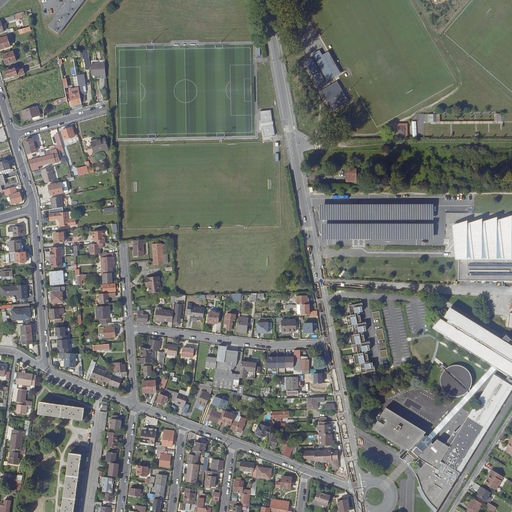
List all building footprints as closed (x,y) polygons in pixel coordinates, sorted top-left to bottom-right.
[(68,0),(48,27),(59,35),(84,0),(68,0)] [(7,37),(0,38),(0,49),(10,47),(7,37)] [(13,52),(3,55),(6,65),(16,62),(13,52)] [(322,56),(334,76),(340,73),(328,53),(322,56)] [(334,77),(334,76),(322,56),(322,55),(315,59),(327,81),(334,77)] [(105,75),(104,64),(89,65),(91,76),(100,75),(105,75)] [(16,72),(14,66),(5,69),(7,79),(14,77),(14,78),(24,75),(23,70),(16,72)] [(338,82),(321,89),(330,110),(347,102),(338,82)] [(72,106),(81,104),(79,94),(70,96),(69,93),(65,94),(66,98),(67,101),(71,100),(72,106)] [(38,106),(23,111),(26,120),(41,116),(38,106)] [(511,113),(502,114),(498,111),(438,112),(436,114),(418,114),(418,120),(408,120),(407,124),(396,124),(394,136),(406,136),(511,135),(511,113)] [(265,120),(268,137),(276,136),(273,119),(265,120)] [(73,128),(62,131),(66,143),(76,140),(73,128)] [(58,150),(63,149),(58,133),(53,134),(58,150)] [(25,144),(28,155),(37,153),(35,147),(37,146),(37,143),(38,143),(37,138),(26,142),(25,144)] [(101,139),(89,142),(90,146),(92,146),(94,153),(109,149),(105,139),(101,140),(101,139)] [(54,155),(30,162),(33,171),(40,169),(39,167),(56,163),(54,155)] [(5,159),(0,159),(0,175),(10,173),(6,161),(5,161),(5,159)] [(46,184),(56,182),(51,168),(42,171),(46,184)] [(356,169),(346,169),(347,182),(356,182),(356,169)] [(8,189),(15,187),(12,175),(2,178),(3,181),(5,180),(8,189)] [(62,183),(49,186),(52,196),(64,193),(62,183)] [(19,193),(9,196),(12,205),(22,202),(19,193)] [(50,198),(52,209),(63,207),(62,196),(50,198)] [(51,221),(69,218),(69,213),(65,213),(64,208),(51,210),(51,215),(50,215),(51,221)] [(70,220),(69,218),(51,221),(60,220),(61,228),(77,226),(76,220),(70,220)] [(468,233),(468,225),(468,221),(453,226),(456,248),(457,248),(457,243),(459,243),(459,233),(460,233),(460,232),(460,231),(460,230),(461,230),(462,229),(463,229),(464,229),(464,230),(465,230),(465,231),(465,232),(465,233),(468,233)] [(15,237),(25,236),(24,226),(9,227),(10,233),(11,233),(14,232),(15,237)] [(104,244),(105,244),(104,231),(93,232),(94,241),(96,241),(96,244),(104,244)] [(57,242),(57,243),(63,242),(63,241),(65,241),(64,232),(55,233),(55,242),(57,242)] [(16,253),(21,253),(20,241),(10,242),(11,253),(16,253)] [(145,244),(145,241),(134,241),(135,251),(134,252),(135,257),(144,256),(143,244),(145,244)] [(157,243),(153,243),(155,265),(164,265),(162,244),(157,245),(157,243)] [(104,249),(104,244),(96,244),(90,245),(91,255),(102,254),(101,249),(104,249)] [(51,253),(52,258),(63,257),(62,247),(52,248),(52,252),(52,253),(51,253)] [(26,262),(26,252),(21,253),(16,253),(16,263),(26,262)] [(53,267),(63,267),(62,257),(51,258),(51,262),(52,262),(52,263),(53,267)] [(114,257),(106,258),(107,269),(114,268),(114,257)] [(467,279),(511,281),(511,272),(509,272),(510,270),(473,268),(473,267),(467,266),(467,279)] [(64,271),(52,272),(53,284),(65,283),(64,271)] [(114,273),(105,274),(106,284),(113,283),(113,277),(114,277),(114,273)] [(146,279),(147,284),(149,284),(150,288),(150,294),(161,293),(160,277),(146,279)] [(116,284),(103,285),(104,293),(117,292),(116,290),(119,289),(118,287),(116,287),(116,284)] [(27,285),(1,287),(2,297),(17,295),(18,300),(28,299),(27,285)] [(53,292),(54,292),(55,295),(52,295),(53,302),(63,302),(63,292),(64,291),(66,289),(66,287),(53,288),(53,292)] [(99,295),(100,304),(110,303),(109,298),(109,294),(99,295)] [(297,305),(310,305),(310,296),(297,297),(297,305)] [(352,305),(349,306),(351,315),(358,314),(360,314),(360,312),(363,311),(362,308),(364,308),(363,303),(352,305)] [(31,319),(30,304),(12,305),(13,320),(31,319)] [(180,322),(180,319),(182,305),(177,304),(174,325),(179,325),(180,322)] [(204,320),(205,309),(193,307),(193,305),(189,304),(187,315),(191,315),(191,318),(204,320)] [(310,312),(310,305),(297,305),(288,306),(288,310),(290,310),(290,308),(295,308),(298,308),(298,307),(301,307),(302,315),(310,314),(310,312)] [(451,305),(448,309),(455,315),(453,319),(460,323),(465,313),(451,305)] [(97,307),(98,314),(109,314),(109,311),(111,311),(111,306),(97,307)] [(455,315),(448,309),(445,306),(441,310),(448,322),(445,323),(439,316),(437,324),(440,325),(439,327),(447,331),(487,356),(490,351),(504,359),(500,364),(511,370),(511,341),(503,336),(486,326),(465,313),(460,323),(453,319),(455,315)] [(65,308),(51,309),(52,319),(55,319),(55,322),(62,321),(62,318),(61,318),(60,314),(65,313),(65,308)] [(448,322),(441,310),(439,316),(445,323),(448,322)] [(144,311),(139,311),(138,321),(147,323),(148,315),(144,315),(144,311)] [(174,313),(163,311),(162,321),(164,321),(173,322),(174,313)] [(220,314),(210,313),(209,323),(218,324),(220,314)] [(109,314),(98,314),(98,319),(101,319),(101,324),(110,324),(110,318),(109,314)] [(236,321),(237,315),(229,314),(229,316),(227,316),(226,320),(225,324),(229,324),(228,330),(232,330),(234,320),(236,321)] [(351,315),(346,316),(348,326),(350,325),(353,325),(358,324),(357,322),(362,322),(360,315),(358,316),(358,314),(351,315)] [(250,319),(240,318),(238,332),(248,333),(250,319)] [(297,320),(282,321),(282,330),(298,329),(297,320)] [(358,324),(353,325),(354,335),(362,333),(364,333),(364,331),(367,331),(366,327),(367,327),(366,322),(358,324)] [(257,323),(257,333),(268,334),(268,324),(257,323)] [(314,323),(305,324),(305,334),(314,333),(314,323)] [(32,344),(31,324),(21,324),(22,339),(21,339),(21,343),(23,343),(23,345),(32,344)] [(66,335),(66,327),(56,327),(57,332),(56,332),(56,336),(58,336),(59,340),(58,340),(58,348),(60,348),(61,352),(67,353),(70,353),(70,348),(69,348),(68,335),(66,335)] [(116,328),(105,328),(106,338),(116,337),(116,328)] [(382,328),(375,330),(378,340),(385,339),(382,328)] [(487,356),(447,331),(446,332),(487,357),(487,356)] [(354,335),(350,335),(352,345),(354,345),(356,344),(361,343),(361,342),(365,341),(364,335),(362,335),(362,333),(354,335)] [(511,338),(506,333),(503,336),(511,341),(511,338)] [(141,357),(137,358),(137,363),(153,362),(152,349),(155,350),(159,350),(160,341),(159,341),(152,340),(150,340),(149,349),(141,347),(141,357)] [(361,343),(356,344),(358,354),(365,353),(367,352),(367,351),(370,350),(370,347),(371,346),(370,342),(361,343)] [(179,346),(166,344),(165,352),(169,353),(169,355),(177,356),(179,346)] [(228,347),(219,346),(217,360),(216,369),(214,388),(234,390),(235,381),(234,381),(231,372),(231,370),(233,371),(236,367),(236,365),(237,365),(238,352),(227,350),(228,347)] [(198,350),(184,348),(183,356),(197,358),(198,350)] [(490,351),(487,356),(495,361),(497,362),(499,363),(500,364),(504,359),(490,351)] [(70,353),(67,353),(65,366),(68,366),(67,367),(69,368),(69,370),(75,371),(75,367),(76,367),(77,354),(70,353)] [(358,354),(354,355),(355,364),(357,364),(360,363),(365,363),(365,361),(369,360),(368,354),(366,354),(365,353),(358,354)] [(266,357),(266,369),(278,368),(277,357),(266,357)] [(206,367),(216,369),(217,360),(207,358),(206,367)] [(295,358),(285,358),(286,369),(295,368),(295,358)] [(295,370),(296,375),(309,374),(309,360),(307,360),(306,358),(299,358),(299,360),(302,360),(302,369),(295,370)] [(497,362),(495,361),(492,365),(488,369),(487,371),(486,372),(473,388),(453,412),(435,435),(439,437),(462,409),(472,397),(499,363),(497,362)] [(365,363),(360,363),(362,373),(375,371),(374,366),(373,366),(373,363),(370,363),(369,362),(365,363)] [(117,373),(126,373),(125,364),(122,365),(122,363),(114,363),(114,365),(117,365),(117,373)] [(255,379),(257,364),(247,363),(245,378),(255,379)] [(468,384),(470,385),(471,383),(472,381),(472,378),(472,376),(471,374),(470,372),(469,370),(468,368),(466,366),(465,365),(463,364),(462,364),(461,364),(459,363),(455,363),(453,364),(451,364),(449,366),(447,367),(444,365),(441,369),(443,371),(443,372),(442,374),(441,376),(442,379),(442,381),(443,383),(444,385),(445,386),(446,388),(448,390),(451,391),(454,392),(457,393),(459,393),(462,392),(465,391),(466,389),(468,387),(466,385),(468,384)] [(511,370),(500,364),(499,365),(511,372),(511,370)] [(142,366),(143,377),(151,376),(150,365),(142,366)] [(92,374),(91,378),(96,380),(97,378),(100,379),(99,380),(104,381),(108,382),(111,374),(107,373),(106,373),(103,372),(104,371),(95,368),(92,374)] [(446,442),(439,437),(434,441),(432,439),(425,432),(427,430),(404,416),(403,418),(395,413),(396,411),(387,405),(381,414),(388,418),(385,423),(378,419),(373,427),(408,449),(409,450),(417,457),(419,454),(428,460),(417,472),(419,477),(421,483),(424,489),(428,496),(432,499),(435,503),(439,506),(448,494),(462,471),(493,411),(488,408),(491,403),(496,406),(511,381),(495,372),(480,395),(483,397),(474,410),(472,409),(470,412),(464,421),(449,438),(446,442)] [(32,386),(33,375),(19,373),(17,384),(32,386)] [(123,377),(128,377),(127,373),(126,373),(117,373),(115,373),(114,373),(114,375),(111,383),(108,389),(110,389),(112,386),(119,389),(123,379),(123,377)] [(164,389),(168,378),(164,376),(159,388),(164,389)] [(156,381),(143,382),(144,393),(156,393),(156,381)] [(511,387),(511,382),(511,381),(496,406),(493,411),(496,413),(511,387)] [(298,383),(287,384),(288,395),(299,395),(298,383)] [(317,388),(310,389),(311,396),(318,395),(317,388)] [(27,390),(19,389),(17,405),(18,405),(24,405),(27,406),(32,407),(33,402),(25,401),(27,390)] [(198,403),(206,407),(211,395),(202,392),(198,403)] [(179,394),(175,403),(185,406),(188,398),(179,394)] [(160,395),(157,402),(164,405),(166,400),(167,401),(168,399),(167,399),(167,397),(160,395)] [(477,401),(472,409),(474,410),(483,397),(480,395),(477,401)] [(312,398),(313,410),(322,410),(321,402),(326,401),(326,397),(312,398)] [(41,402),(39,414),(83,420),(85,408),(41,402)] [(24,405),(18,405),(17,413),(26,414),(27,406),(24,405)] [(222,414),(209,409),(206,419),(219,424),(220,420),(222,421),(223,418),(221,417),(222,414)] [(227,411),(223,421),(232,425),(233,422),(236,415),(236,414),(227,411)] [(105,431),(107,413),(100,412),(86,511),(93,511),(95,506),(95,502),(97,491),(98,482),(99,476),(101,461),(103,446),(103,441),(105,431)] [(291,419),(291,413),(274,413),(274,419),(279,419),(279,422),(283,422),(283,419),(291,419)] [(233,422),(232,425),(233,425),(232,430),(237,432),(238,429),(242,431),(245,425),(238,422),(240,417),(238,417),(236,415),(233,422)] [(122,421),(112,419),(110,428),(120,430),(122,421)] [(320,426),(321,434),(332,434),(332,425),(330,425),(330,422),(327,422),(321,422),(321,425),(320,426)] [(274,428),(266,425),(265,426),(262,425),(261,427),(259,426),(257,432),(259,433),(258,436),(263,438),(264,437),(265,438),(266,436),(270,437),(274,428)] [(155,444),(156,432),(143,430),(141,442),(155,444)] [(13,435),(11,449),(22,450),(24,432),(17,431),(17,435),(13,435)] [(162,445),(155,444),(155,446),(154,449),(157,449),(165,451),(165,449),(166,446),(172,447),(174,432),(165,431),(162,445)] [(119,434),(109,432),(107,447),(117,448),(119,434)] [(322,446),(336,445),(336,441),(334,441),(334,434),(332,434),(321,434),(322,446)] [(276,436),(272,435),(267,446),(272,448),(272,447),(276,449),(279,441),(275,439),(276,436)] [(193,451),(204,453),(206,444),(195,442),(193,451)] [(285,452),(284,455),(290,457),(293,449),(287,448),(285,452)] [(22,450),(11,449),(9,463),(16,464),(17,458),(14,458),(15,453),(25,454),(26,451),(22,450)] [(167,451),(165,451),(157,449),(156,454),(161,454),(159,465),(169,467),(170,456),(166,455),(167,451)] [(401,456),(403,457),(409,461),(413,465),(415,467),(417,472),(428,460),(419,454),(417,457),(409,450),(408,449),(401,456)] [(317,463),(329,463),(333,463),(333,464),(334,469),(340,469),(339,451),(333,451),(333,450),(305,452),(305,459),(308,459),(308,460),(311,460),(311,461),(316,461),(317,463)] [(108,452),(107,462),(115,463),(116,454),(108,452)] [(200,453),(193,452),(193,456),(189,455),(187,464),(188,464),(196,465),(197,457),(199,458),(200,453)] [(69,453),(60,511),(73,511),(81,454),(69,453)] [(224,462),(213,460),(212,464),(216,465),(215,469),(222,470),(224,462)] [(253,465),(237,462),(237,468),(240,468),(240,471),(252,472),(252,470),(253,470),(253,465)] [(117,466),(117,464),(110,463),(110,465),(113,466),(112,476),(117,476),(118,466),(117,466)] [(188,464),(187,476),(197,478),(199,465),(196,465),(188,464)] [(148,477),(149,467),(138,465),(137,469),(138,469),(137,475),(148,477)] [(272,470),(258,467),(257,478),(270,479),(272,470)] [(498,479),(501,475),(491,469),(488,473),(489,473),(483,483),(493,489),(499,480),(498,479)] [(217,478),(218,473),(208,471),(206,487),(214,488),(215,481),(216,478),(217,478)] [(157,484),(165,485),(166,476),(163,475),(161,475),(157,475),(156,484),(157,484)] [(277,481),(276,487),(290,489),(292,478),(282,476),(282,481),(277,481)] [(240,482),(235,481),(233,492),(238,493),(238,492),(241,493),(242,487),(239,487),(240,482)] [(117,483),(111,482),(111,483),(110,483),(109,490),(114,491),(114,487),(116,487),(117,483)] [(421,483),(419,484),(420,486),(421,489),(424,494),(426,497),(427,498),(431,502),(435,506),(437,508),(439,506),(435,503),(432,499),(428,496),(424,489),(421,483)] [(163,500),(165,485),(157,484),(156,495),(154,495),(153,499),(159,500),(163,500)] [(476,495),(486,502),(492,494),(482,487),(476,495)] [(140,490),(130,488),(130,496),(139,497),(140,490)] [(196,490),(187,489),(186,496),(187,496),(187,501),(188,501),(187,504),(190,504),(193,505),(196,490)] [(328,505),(331,496),(318,491),(315,501),(328,505)] [(250,495),(243,494),(243,496),(242,496),(241,504),(242,504),(241,506),(242,507),(249,507),(250,495)] [(469,508),(466,511),(477,511),(483,504),(473,498),(470,502),(467,506),(469,508)] [(9,511),(8,511),(9,505),(10,505),(11,501),(5,500),(4,504),(1,503),(1,507),(3,508),(3,510),(0,510),(0,511),(9,511)] [(347,500),(337,502),(339,511),(344,511),(349,511),(347,500)] [(187,504),(181,503),(180,510),(189,511),(190,504),(187,504)] [(494,511),(497,508),(488,503),(486,507),(494,511)]
